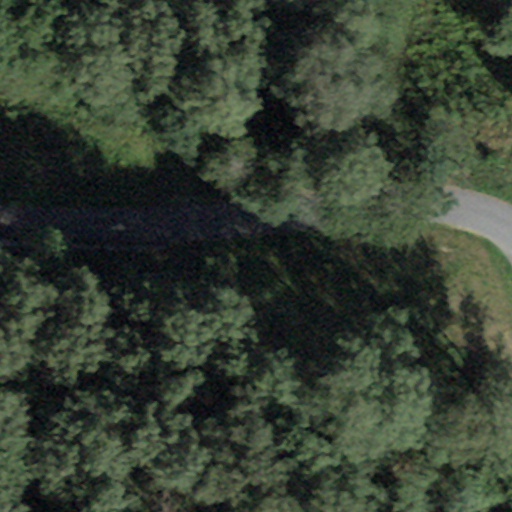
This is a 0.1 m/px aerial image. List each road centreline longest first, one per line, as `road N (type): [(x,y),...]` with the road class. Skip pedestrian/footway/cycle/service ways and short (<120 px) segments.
road 1 (unclassified): [(511,230),(431,206),(0,221)]
road 2 (track): [(229,215),(0,72)]
